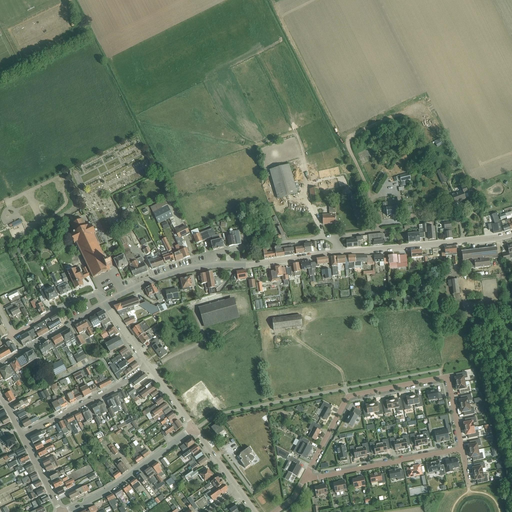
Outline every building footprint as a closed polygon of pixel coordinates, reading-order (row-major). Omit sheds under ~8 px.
[(269,170),(278,199),(297,193),(289,165),(269,170)] [(137,178),(145,173),(143,169),(134,174),(137,178)] [(441,169),(437,171),(442,184),(446,182),(441,169)] [(400,176),(401,182),(410,180),(409,174),(400,176)] [(466,199),(464,194),(468,193),(465,186),(461,187),(462,192),(456,194),(455,193),(451,195),(455,204),(466,199)] [(309,189),(312,203),(321,201),(318,187),(309,189)] [(165,200),(150,208),(158,224),(169,219),(173,217),(165,200)] [(396,207),(398,206),(397,201),(393,202),(394,207),(387,207),(387,202),(382,203),(383,208),(386,208),(387,216),(397,215),(396,207)] [(335,213),(336,213),(335,206),(329,207),(329,215),(322,215),(323,225),(335,224),(335,213)] [(492,224),(488,225),(488,230),(492,229),(493,234),(502,232),(501,225),(497,214),(492,216),(495,224),(492,225),(492,224)] [(12,222),(15,227),(24,223),(21,218),(12,222)] [(88,267),(87,267),(91,276),(92,275),(93,278),(110,270),(109,267),(112,266),(110,261),(107,263),(105,259),(106,259),(105,258),(105,259),(103,255),(104,255),(103,254),(103,255),(101,251),(102,251),(102,250),(101,250),(99,247),(100,247),(100,246),(99,246),(97,243),(98,243),(98,242),(95,235),(96,234),(95,234),(96,233),(95,233),(92,226),(92,225),(91,225),(91,226),(89,226),(88,224),(86,225),(83,219),(71,225),(74,231),(71,232),(72,235),(71,235),(70,235),(70,236),(71,236),(74,243),(74,244),(75,244),(79,251),(80,251),(82,255),(81,255),(82,255),(84,259),(83,259),(83,260),(84,259),(86,263),(85,263),(85,264),(86,263),(88,267)] [(508,222),(507,220),(505,221),(506,223),(502,225),(503,227),(502,227),(504,232),(510,229),(508,222)] [(444,223),(445,239),(452,239),(451,223),(444,223)] [(178,228),(174,230),(178,237),(175,238),(178,245),(179,246),(183,259),(190,257),(188,253),(189,253),(188,248),(183,250),(182,248),(183,247),(182,246),(183,245),(182,242),(183,242),(182,238),(190,234),(189,232),(186,226),(179,230),(178,228)] [(199,234),(202,242),(212,238),(213,242),(211,242),(213,251),(224,248),(222,239),(220,240),(218,235),(216,236),(213,228),(199,234)] [(193,236),(196,244),(202,242),(199,234),(198,229),(191,232),(193,236)] [(423,233),(423,229),(418,229),(419,233),(407,234),(408,243),(420,242),(419,238),(424,238),(423,233)] [(148,271),(145,266),(144,263),(141,258),(139,254),(138,254),(137,253),(134,254),(135,256),(134,256),(133,253),(131,254),(127,243),(128,243),(123,230),(116,233),(123,251),(130,265),(129,265),(131,268),(134,276),(148,271)] [(227,237),(229,247),(241,244),(238,231),(230,233),(230,237),(227,237)] [(383,234),(368,236),(368,240),(369,244),(373,243),(373,245),(384,244),(383,234)] [(356,240),(346,241),(347,248),(360,247),(360,241),(361,241),(361,240),(363,240),(363,241),(365,241),(365,240),(368,240),(368,236),(361,236),(361,237),(356,237),(356,240)] [(166,252),(162,254),(164,262),(171,260),(172,262),(175,261),(171,251),(165,238),(162,240),(168,252),(167,253),(166,252)] [(296,244),(293,245),(294,255),(305,253),(304,243),(301,244),(301,246),(296,247),(296,244)] [(307,243),(304,243),(305,253),(311,252),(311,247),(312,247),(312,243),(307,244),(307,243)] [(293,245),(283,246),(285,256),(294,255),(293,245)] [(183,259),(179,246),(177,247),(176,246),(175,246),(178,253),(174,254),(176,262),(183,259)] [(283,246),(274,247),(275,252),(276,257),(285,256),(283,246)] [(456,246),(445,247),(445,253),(445,255),(453,254),(453,256),(457,256),(456,246)] [(275,252),(274,247),(270,248),(270,252),(267,253),(266,250),(268,250),(268,248),(260,250),(261,257),(264,256),(264,259),(275,258),(274,252),(275,252)] [(472,259),(470,259),(471,261),(468,262),(469,269),(473,268),(473,267),(474,267),(475,269),(489,267),(489,259),(497,258),(496,248),(471,250),(472,259)] [(421,250),(411,251),(412,258),(421,257),(423,257),(423,262),(427,261),(426,257),(427,257),(427,254),(422,255),(421,250)] [(462,260),(470,259),(472,259),(471,250),(461,251),(462,260)] [(153,261),(156,269),(164,266),(162,258),(160,253),(159,254),(159,253),(157,253),(156,254),(155,255),(154,255),(154,257),(152,257),(153,261)] [(147,256),(146,257),(148,260),(149,262),(152,270),(153,270),(156,269),(153,261),(152,257),(151,255),(148,257),(147,256)] [(355,255),(354,255),(355,262),(354,263),(354,269),(354,268),(362,268),(362,263),(367,263),(367,265),(374,265),(374,263),(374,256),(355,256),(355,255)] [(383,255),(374,256),(374,263),(380,262),(380,266),(381,266),(384,266),(384,264),(388,264),(387,258),(383,259),(383,255)] [(128,265),(124,256),(117,259),(115,257),(113,258),(118,270),(119,269),(122,268),(124,267),(128,265)] [(347,256),(337,257),(338,273),(340,273),(340,270),(341,270),(340,264),(345,264),(345,269),(349,269),(347,256)] [(396,256),(388,256),(389,264),(389,269),(397,268),(397,264),(400,264),(400,256),(396,256)] [(317,262),(311,263),(314,282),(314,283),(316,282),(314,273),(316,273),(315,269),(316,269),(315,267),(319,266),(319,265),(329,263),(328,257),(316,259),(317,262)] [(314,282),(311,263),(310,261),(300,263),(302,270),(309,269),(311,282),(311,283),(311,284),(311,285),(312,286),(313,286),(313,287),(314,287),(314,283),(314,282)] [(286,268),(288,276),(291,276),(294,275),(294,277),(301,276),(299,264),(298,264),(297,263),(296,263),(295,264),(293,265),(293,267),(290,267),(290,268),(286,268)] [(281,266),(274,268),(274,271),(269,272),(271,282),(278,281),(277,280),(277,277),(282,276),(283,281),(289,280),(288,276),(287,276),(285,268),(281,268),(281,266)] [(91,276),(87,267),(83,269),(85,273),(82,274),(79,268),(73,270),(72,267),(66,270),(75,289),(83,285),(81,280),(91,276)] [(263,268),(255,269),(258,282),(263,281),(262,277),(265,276),(263,268)] [(236,272),(238,280),(247,278),(246,270),(236,272)] [(322,270),(323,280),(331,279),(330,270),(322,270)] [(212,273),(206,274),(208,288),(208,289),(215,288),(215,286),(216,286),(215,282),(214,282),(212,273)] [(200,276),(198,277),(198,280),(201,280),(201,284),(205,284),(206,294),(209,293),(209,291),(209,290),(208,289),(208,288),(206,274),(200,275),(200,276)] [(16,276),(14,276),(18,287),(23,285),(20,276),(17,278),(16,276)] [(188,288),(196,286),(194,276),(190,277),(190,278),(187,279),(186,277),(181,278),(182,283),(180,283),(182,291),(189,290),(188,288)] [(58,288),(62,296),(71,291),(67,284),(69,283),(67,279),(66,280),(65,278),(63,279),(66,284),(58,288)] [(452,287),(453,294),(454,301),(460,301),(458,280),(448,281),(449,287),(452,287)] [(53,300),(58,297),(54,288),(45,292),(43,289),(42,290),(40,285),(37,286),(44,300),(45,301),(48,300),(49,302),(53,300)] [(161,292),(160,291),(160,290),(159,290),(157,290),(156,289),(155,289),(154,285),(145,289),(148,297),(155,294),(158,301),(162,299),(160,296),(161,295),(161,294),(161,292)] [(7,295),(11,303),(20,299),(20,300),(30,295),(28,291),(24,293),(22,289),(17,291),(16,291),(7,295)] [(176,300),(179,300),(177,289),(166,291),(168,300),(172,299),(172,301),(176,300)] [(413,299),(409,294),(401,300),(405,305),(413,299)] [(160,313),(165,311),(161,305),(158,306),(158,307),(156,307),(145,302),(140,305),(138,298),(121,304),(123,310),(124,309),(125,310),(125,311),(126,312),(126,313),(127,313),(128,314),(128,313),(128,312),(134,310),(133,307),(138,305),(153,315),(160,312),(160,313)] [(199,308),(205,327),(239,317),(233,298),(199,308)] [(36,306),(37,307),(41,315),(46,312),(41,303),(36,306)] [(128,314),(127,313),(126,313),(126,312),(125,311),(125,310),(124,309),(123,310),(121,304),(114,307),(120,316),(123,314),(124,315),(128,314)] [(12,314),(13,317),(20,313),(17,307),(14,309),(12,305),(5,309),(9,316),(12,314)] [(104,311),(97,315),(101,323),(103,327),(105,331),(105,330),(107,330),(107,329),(105,325),(111,322),(104,311)] [(56,315),(45,321),(48,326),(51,330),(61,324),(61,323),(56,315)] [(97,315),(85,321),(88,325),(90,328),(93,326),(93,327),(101,323),(97,315)] [(272,319),(274,330),(302,327),(301,315),(272,319)] [(34,328),(34,329),(36,332),(37,333),(36,333),(38,335),(39,337),(49,331),(47,327),(48,326),(45,321),(34,328)] [(89,328),(90,328),(88,325),(85,321),(75,326),(79,334),(86,330),(90,338),(93,336),(90,328),(89,328)] [(138,338),(144,333),(150,329),(144,321),(138,325),(137,326),(135,324),(129,326),(132,330),(131,330),(132,331),(130,332),(133,336),(135,335),(138,338)] [(108,332),(107,330),(105,330),(105,331),(100,334),(103,338),(106,336),(107,337),(110,335),(112,338),(120,333),(115,327),(108,332)] [(34,338),(38,335),(36,333),(37,333),(36,332),(34,329),(19,338),(24,346),(35,340),(34,338)] [(66,332),(65,332),(71,341),(73,344),(76,342),(79,347),(82,346),(83,345),(82,342),(78,336),(75,338),(70,330),(70,329),(66,332)] [(60,335),(65,343),(66,344),(71,341),(65,332),(60,335)] [(149,334),(146,336),(144,333),(138,338),(143,345),(149,340),(152,338),(149,334)] [(52,340),(49,342),(53,349),(53,348),(54,349),(56,348),(65,343),(60,335),(52,339),(52,340)] [(81,335),(78,336),(82,342),(83,345),(82,346),(83,349),(84,349),(87,355),(90,353),(85,344),(86,344),(83,340),(81,335)] [(124,345),(119,337),(105,344),(110,352),(118,348),(124,345)] [(152,347),(161,359),(167,354),(159,342),(160,342),(157,338),(152,343),(154,346),(152,347)] [(12,341),(6,344),(8,348),(12,353),(17,350),(12,341)] [(53,349),(49,342),(49,341),(39,347),(44,356),(46,355),(45,353),(52,349),(56,356),(59,354),(56,348),(54,349),(53,348),(53,349)] [(8,348),(6,344),(1,348),(3,351),(0,352),(0,359),(11,353),(8,348)] [(129,352),(124,345),(118,348),(120,351),(119,352),(120,354),(111,360),(113,363),(129,352)] [(33,351),(17,360),(21,368),(36,360),(41,368),(44,367),(39,358),(38,359),(33,351)] [(116,354),(114,351),(104,356),(105,359),(116,354)] [(113,363),(109,366),(112,370),(115,374),(124,368),(125,367),(128,365),(134,360),(129,352),(113,363)] [(74,357),(78,363),(84,360),(80,353),(74,357)] [(21,368),(17,360),(14,362),(14,363),(11,365),(16,372),(15,372),(17,374),(19,373),(18,371),(21,369),(21,368)] [(134,360),(128,365),(129,366),(130,366),(131,367),(124,372),(126,375),(139,366),(134,360)] [(51,366),(56,376),(67,370),(62,361),(51,366)] [(10,365),(0,371),(6,381),(12,377),(15,381),(18,379),(10,365)] [(124,368),(115,374),(119,380),(121,378),(119,375),(127,369),(125,367),(124,368)] [(80,371),(73,375),(76,381),(83,377),(80,371)] [(456,384),(465,382),(464,379),(467,378),(466,372),(456,374),(456,378),(455,378),(456,384)] [(131,384),(133,387),(147,377),(144,373),(138,377),(139,378),(131,384)] [(102,374),(100,375),(103,380),(106,386),(112,383),(112,382),(114,381),(112,378),(110,379),(108,380),(107,378),(105,379),(102,374)] [(98,382),(98,383),(99,385),(101,389),(106,386),(103,380),(102,378),(98,380),(98,381),(98,382)] [(139,393),(140,394),(153,385),(150,381),(144,385),(145,387),(139,391),(140,392),(139,393)] [(92,382),(87,384),(88,386),(88,387),(92,393),(97,391),(95,386),(94,384),(94,385),(92,382)] [(465,382),(456,384),(457,390),(459,390),(460,394),(470,391),(469,385),(465,386),(465,382)] [(153,385),(140,394),(143,398),(143,399),(150,394),(153,398),(159,393),(153,385)] [(92,393),(88,387),(88,386),(80,389),(84,397),(92,393)] [(426,392),(428,401),(438,399),(439,400),(442,400),(441,393),(437,394),(437,390),(426,392)] [(5,395),(10,403),(16,400),(11,391),(5,395)] [(72,392),(67,395),(69,400),(69,399),(71,404),(77,401),(74,395),(72,392)] [(78,393),(74,395),(77,401),(82,398),(79,392),(78,393)] [(118,394),(112,397),(117,407),(119,411),(123,409),(122,405),(121,405),(121,404),(122,404),(121,401),(120,398),(118,394)] [(142,413),(145,416),(152,411),(165,401),(159,394),(153,399),(156,404),(150,408),(149,407),(142,413)] [(202,416),(222,402),(218,396),(216,397),(214,395),(196,407),(202,416)] [(410,406),(413,405),(411,395),(410,395),(409,396),(408,396),(407,397),(408,397),(406,398),(406,399),(403,400),(405,410),(411,409),(410,406)] [(411,395),(413,405),(417,405),(417,408),(423,407),(421,397),(418,397),(417,395),(416,396),(416,395),(415,395),(414,395),(413,395),(412,395),(411,395)] [(460,407),(469,405),(468,401),(472,401),(471,395),(460,397),(461,400),(459,401),(460,407)] [(62,409),(58,400),(57,400),(55,396),(52,397),(55,402),(50,405),(54,413),(62,409)] [(63,397),(58,400),(62,409),(68,406),(66,402),(63,397)] [(117,407),(112,397),(106,399),(111,408),(113,407),(114,408),(117,407)] [(28,401),(30,400),(29,398),(13,407),(15,411),(18,409),(18,410),(19,410),(19,411),(23,409),(22,407),(29,403),(28,401)] [(390,410),(393,409),(391,399),(390,399),(389,399),(389,400),(388,400),(387,401),(386,402),(386,403),(383,404),(385,414),(391,413),(390,410)] [(391,399),(393,409),(396,409),(397,412),(403,411),(401,401),(397,401),(397,399),(395,400),(395,399),(396,399),(395,399),(394,399),(393,399),(392,399),(391,399)] [(102,401),(97,404),(102,415),(108,412),(102,401)] [(324,402),(320,409),(322,411),(319,417),(321,418),(321,419),(324,421),(325,420),(326,421),(329,417),(330,414),(331,411),(330,410),(332,407),(324,402)] [(153,414),(152,415),(153,418),(168,407),(165,403),(160,407),(152,412),(153,414)] [(370,414),(373,413),(371,403),(370,403),(369,403),(368,404),(367,405),(366,406),(366,407),(363,408),(365,418),(370,417),(370,414)] [(371,403),(373,413),(376,412),(377,416),(383,415),(381,404),(377,405),(377,403),(375,404),(375,403),(374,403),(373,403),(372,403),(371,403)] [(102,415),(97,404),(91,407),(93,411),(94,411),(96,416),(99,415),(100,417),(103,416),(102,415)] [(470,409),(469,405),(460,407),(462,413),(463,412),(464,416),(474,414),(473,408),(470,409)] [(168,407),(153,418),(155,420),(165,413),(166,415),(171,411),(168,407)] [(82,412),(85,418),(87,422),(92,419),(89,413),(90,413),(88,409),(82,412)] [(361,412),(355,409),(352,413),(351,413),(345,423),(352,427),(358,417),(360,418),(361,416),(360,415),(361,412)] [(17,414),(20,419),(27,415),(24,410),(17,414)] [(170,423),(171,425),(178,421),(175,417),(176,417),(172,412),(160,421),(163,425),(167,422),(166,420),(168,419),(171,422),(170,423)] [(80,413),(74,415),(78,422),(82,430),(84,429),(80,422),(80,423),(79,421),(81,420),(81,421),(84,419),(82,417),(80,413)] [(20,420),(22,422),(25,428),(39,420),(37,417),(30,421),(29,418),(29,419),(27,416),(20,420)] [(66,419),(70,426),(72,431),(74,435),(76,434),(78,433),(74,425),(77,423),(73,416),(66,419)] [(4,425),(10,422),(8,417),(0,420),(0,424),(3,423),(4,425)] [(464,423),(465,429),(473,428),(473,424),(476,423),(475,417),(465,419),(465,423),(464,423)] [(70,426),(66,419),(64,421),(68,429),(69,429),(70,432),(72,431),(70,426)] [(449,440),(448,434),(451,433),(448,419),(445,419),(447,431),(441,432),(441,431),(434,432),(436,443),(442,442),(445,442),(445,441),(449,440)] [(171,425),(169,427),(164,431),(167,435),(170,433),(174,429),(176,431),(182,427),(178,420),(178,421),(171,425)] [(68,432),(66,428),(63,421),(58,423),(62,432),(64,435),(68,432)] [(219,422),(212,427),(214,431),(218,435),(225,430),(219,422)] [(312,422),(308,429),(312,431),(308,437),(316,441),(321,431),(320,431),(322,427),(312,422)] [(473,428),(465,429),(466,435),(468,435),(468,439),(479,437),(478,431),(477,427),(473,427),(473,428)] [(30,438),(34,446),(45,440),(42,435),(46,434),(44,431),(30,438)] [(420,436),(422,446),(428,445),(427,442),(430,442),(428,431),(422,433),(423,436),(420,436)] [(422,446),(420,436),(416,437),(416,434),(410,435),(412,445),(415,445),(415,447),(422,446)] [(11,447),(18,444),(13,436),(12,435),(9,437),(9,438),(7,439),(6,438),(4,435),(0,436),(0,441),(1,444),(3,443),(5,446),(7,445),(9,449),(12,448),(11,447)] [(399,440),(401,450),(407,449),(407,446),(410,446),(408,435),(402,437),(403,440),(399,440)] [(312,448),(308,445),(310,442),(301,437),(293,452),(306,459),(312,448)] [(45,440),(34,446),(37,451),(44,447),(43,445),(44,445),(52,441),(50,438),(45,440)] [(401,450),(399,440),(396,441),(395,438),(390,439),(392,449),(395,449),(395,451),(401,450)] [(185,444),(181,447),(183,449),(182,450),(185,454),(195,446),(194,444),(195,443),(192,439),(185,443),(185,444)] [(379,444),(381,454),(387,453),(387,450),(390,450),(388,439),(382,441),(383,444),(379,444)] [(481,446),(480,440),(469,442),(470,446),(468,446),(469,452),(478,450),(477,447),(481,446)] [(136,441),(133,443),(137,449),(144,458),(150,454),(145,447),(144,448),(143,446),(140,447),(136,441)] [(381,454),(379,444),(376,445),(375,442),(369,443),(372,453),(375,453),(375,455),(381,454)] [(135,450),(137,449),(133,443),(130,445),(133,449),(131,451),(133,453),(131,454),(132,456),(137,464),(143,459),(140,456),(137,452),(136,452),(135,450)] [(359,448),(361,458),(367,457),(366,454),(370,454),(367,443),(362,445),(362,448),(359,448)] [(47,454),(47,452),(46,451),(54,447),(53,444),(38,452),(40,457),(47,454)] [(111,444),(108,446),(115,455),(118,453),(111,444)] [(339,454),(340,462),(347,461),(345,452),(346,452),(345,448),(344,444),(337,446),(338,449),(337,450),(338,454),(339,454)] [(191,457),(198,452),(200,451),(200,450),(196,445),(195,446),(185,454),(183,455),(185,457),(186,457),(188,459),(189,459),(191,458),(191,457)] [(361,458),(359,448),(356,449),(355,446),(349,447),(351,457),(354,457),(355,459),(361,458)] [(251,452),(252,451),(250,447),(249,448),(248,448),(241,453),(242,454),(241,454),(241,455),(240,456),(240,457),(239,457),(240,459),(241,458),(242,460),(241,461),(242,463),(242,464),(245,469),(250,465),(249,463),(250,462),(251,463),(252,462),(253,462),(253,461),(254,460),(254,459),(255,458),(254,458),(254,457),(253,456),(252,456),(251,455),(250,455),(252,453),(251,452)] [(24,448),(15,452),(6,457),(7,460),(15,456),(17,460),(23,457),(22,455),(26,453),(24,448)] [(479,454),(478,450),(469,452),(470,458),(472,458),(473,461),(483,459),(482,453),(479,454)] [(200,451),(198,452),(191,457),(191,458),(194,462),(204,456),(200,451)] [(15,469),(16,471),(25,467),(24,465),(26,464),(26,463),(30,461),(27,455),(8,465),(10,469),(14,467),(13,467),(17,465),(19,468),(15,469)] [(42,462),(45,467),(57,461),(55,456),(42,462)] [(201,466),(207,461),(204,456),(191,466),(190,466),(192,469),(199,464),(201,466)] [(292,463),(287,472),(292,474),(289,480),(293,482),(296,476),(301,467),(298,466),(300,462),(291,457),(289,461),(292,463)] [(450,460),(449,459),(445,460),(447,468),(445,468),(446,473),(453,472),(452,469),(459,468),(457,459),(450,460)] [(116,465),(123,474),(128,470),(120,460),(118,462),(119,463),(116,465)] [(57,461),(45,467),(47,472),(48,471),(50,474),(55,472),(54,469),(60,466),(57,461)] [(427,467),(426,467),(427,470),(428,470),(428,473),(434,472),(435,472),(437,472),(438,471),(439,471),(440,476),(445,475),(443,466),(439,466),(438,461),(434,462),(435,463),(431,464),(431,463),(426,464),(427,467)] [(157,462),(152,466),(158,475),(162,471),(161,469),(160,470),(158,468),(160,466),(159,465),(160,464),(159,462),(158,462),(157,462)] [(472,468),(474,474),(482,473),(482,469),(485,468),(484,462),(474,464),(474,468),(472,468)] [(25,467),(16,471),(19,476),(24,473),(26,477),(36,472),(32,464),(25,467)] [(407,469),(409,478),(422,475),(420,465),(413,466),(413,468),(412,468),(407,469)] [(147,475),(153,483),(158,490),(162,486),(160,484),(163,482),(162,480),(159,476),(158,475),(156,477),(160,483),(158,485),(156,483),(152,477),(155,475),(150,468),(145,472),(147,475)] [(58,476),(64,473),(62,469),(49,475),(52,481),(59,477),(58,476)] [(117,470),(115,471),(113,473),(110,469),(108,470),(115,480),(121,475),(117,470)] [(399,469),(389,471),(390,480),(397,478),(397,481),(405,479),(403,470),(399,471),(399,469)] [(192,470),(184,476),(181,478),(183,480),(186,478),(190,475),(193,472),(192,470)] [(198,475),(203,482),(212,476),(208,470),(206,472),(205,470),(199,474),(197,470),(191,475),(193,479),(198,475)] [(31,478),(34,484),(40,481),(38,477),(36,473),(29,476),(22,480),(24,485),(28,483),(26,481),(31,478)] [(153,483),(147,475),(145,476),(143,473),(137,477),(144,487),(148,484),(150,486),(153,483)] [(371,483),(378,482),(378,484),(386,483),(384,474),(380,475),(380,473),(370,475),(371,483)] [(474,474),(475,480),(477,480),(477,484),(488,482),(487,476),(483,476),(482,473),(474,474)] [(61,482),(67,479),(66,477),(53,483),(55,488),(62,485),(61,482)] [(217,488),(224,483),(221,480),(220,481),(218,477),(204,487),(206,489),(210,486),(213,484),(214,486),(215,486),(217,488)] [(351,481),(352,485),(353,485),(354,489),(365,487),(363,477),(359,477),(359,478),(352,480),(352,481),(351,481)] [(172,478),(166,481),(170,487),(175,483),(172,478)] [(130,483),(137,493),(139,491),(137,488),(141,486),(135,479),(130,483)] [(332,485),(333,489),(334,488),(335,493),(346,491),(344,480),(340,481),(340,482),(333,484),(332,485)] [(21,490),(19,486),(23,485),(22,481),(11,484),(14,492),(21,490)] [(27,490),(29,495),(35,492),(34,490),(42,485),(40,481),(34,484),(28,486),(30,489),(27,490)] [(57,491),(59,496),(65,493),(64,491),(73,486),(72,484),(57,491)] [(122,488),(131,500),(133,502),(136,500),(134,497),(133,498),(129,492),(132,490),(128,484),(122,488)] [(315,492),(316,497),(327,495),(325,484),(321,485),(322,486),(314,488),(313,489),(314,492),(315,492)] [(71,500),(72,499),(73,500),(74,499),(74,498),(78,496),(89,491),(86,485),(75,491),(76,491),(68,495),(71,500)] [(225,485),(206,498),(208,500),(209,500),(212,499),(214,501),(218,497),(218,496),(222,493),(223,494),(227,491),(226,490),(228,489),(225,485)] [(40,496),(41,498),(47,495),(46,493),(44,488),(35,492),(29,495),(32,500),(40,496)] [(115,493),(121,504),(123,503),(120,498),(124,495),(121,489),(115,493)] [(113,494),(106,497),(112,507),(113,510),(117,508),(115,505),(118,504),(113,494)] [(41,498),(32,503),(35,508),(38,506),(41,505),(43,503),(44,504),(46,502),(47,502),(48,502),(47,502),(50,501),(47,495),(41,498)] [(190,497),(187,499),(195,510),(198,508),(190,497)] [(146,505),(150,510),(157,505),(153,500),(146,505)]
